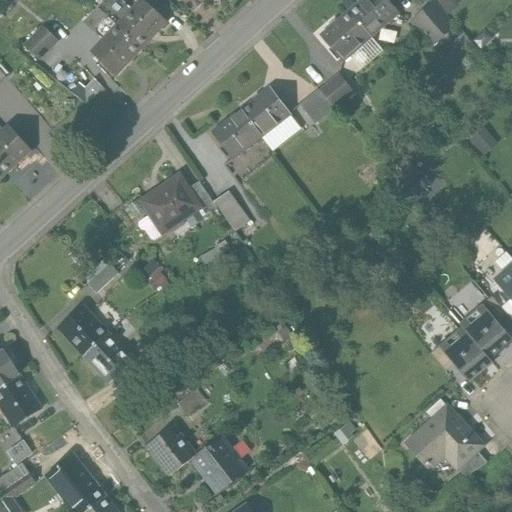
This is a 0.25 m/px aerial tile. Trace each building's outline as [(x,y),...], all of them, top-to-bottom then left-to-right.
[(108,19),(123,3),(120,0),(104,0),(97,9),(102,13),(107,18),(108,19)] [(363,0),(349,13),(370,38),(398,14),(385,0),(363,0)] [(141,49),(166,23),(141,1),(132,11),(117,27),(141,49)] [(117,27),(132,11),(123,3),(108,19),(117,27)] [(435,4),(412,22),(431,45),(454,26),(435,4)] [(370,38),(349,13),(321,37),(342,62),(370,38)] [(108,19),(107,18),(93,33),(103,42),(117,27),(108,19)] [(116,76),(141,49),(117,27),(103,42),(92,54),(116,76)] [(25,47),(39,61),(58,42),(44,28),(25,47)] [(320,92),(334,109),(353,92),(339,75),(320,92)] [(241,111),(261,138),(290,115),(270,89),(241,111)] [(315,125),(334,109),(320,92),(319,90),(300,106),(315,125)] [(261,138),(241,111),(212,134),(232,160),(261,138)] [(0,171),(4,176),(31,152),(9,127),(2,134),(0,135),(0,171)] [(402,155),(394,161),(406,177),(415,170),(402,155)] [(145,231),(151,241),(154,241),(163,236),(163,233),(199,208),(189,192),(179,178),(142,203),(150,215),(139,223),(138,226),(141,231),(145,231)] [(189,192),(199,208),(205,216),(216,208),(200,184),(189,192)] [(234,232),(250,222),(229,193),(214,203),(234,232)] [(317,236),(323,244),(331,238),(325,230),(317,236)] [(153,261),(143,270),(150,277),(160,267),(153,261)] [(88,283),(98,293),(119,275),(109,264),(88,283)] [(511,266),(495,282),(511,301),(511,266)] [(483,306),(498,324),(507,316),(492,298),(483,306)] [(462,328),(488,359),(511,340),(498,324),(483,306),(460,325),(462,328)] [(59,330),(84,357),(108,334),(83,307),(59,330)] [(454,366),(468,382),(491,363),(488,359),(462,328),(439,348),(454,366)] [(133,361),(108,334),(84,357),(109,384),(133,361)] [(0,391),(21,378),(2,347),(0,348),(0,391)] [(445,374),(454,366),(439,348),(430,355),(445,374)] [(41,409),(21,378),(0,391),(0,406),(13,426),(41,409)] [(196,391),(179,405),(188,417),(206,403),(196,391)] [(434,421),(447,408),(440,401),(427,414),(434,421)] [(483,447),(447,408),(434,421),(408,445),(428,467),(431,465),(429,463),(441,452),(458,470),(477,452),(483,447)] [(147,447),(170,476),(192,460),(196,456),(173,427),(147,447)] [(0,446),(3,451),(21,439),(15,431),(0,440),(0,446)] [(192,460),(217,493),(245,471),(220,438),(196,456),(192,460)] [(19,462),(36,452),(28,439),(11,449),(19,462)] [(458,470),(466,479),(488,463),(477,452),(458,470)] [(46,476),(73,511),(85,511),(104,497),(72,456),(46,476)] [(22,466),(0,480),(0,501),(3,505),(4,504),(33,484),(22,466)] [(396,501),(403,511),(405,511),(411,508),(401,494),(394,499),(396,501)] [(201,510),(202,511),(216,511),(227,505),(220,496),(201,510)] [(115,511),(104,497),(85,511),(115,511)] [(390,511),(403,511),(396,501),(387,507),(390,511)]
